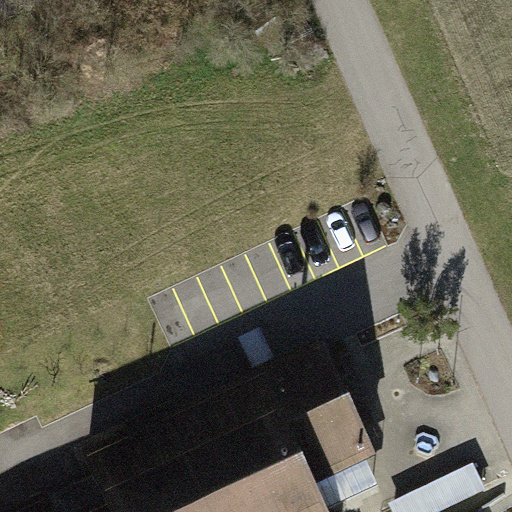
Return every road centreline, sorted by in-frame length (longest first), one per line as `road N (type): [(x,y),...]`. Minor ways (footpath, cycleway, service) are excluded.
road 1 (unknown): [(55,446),(458,266)]
road 2 (residential): [(511,391),(341,0)]
